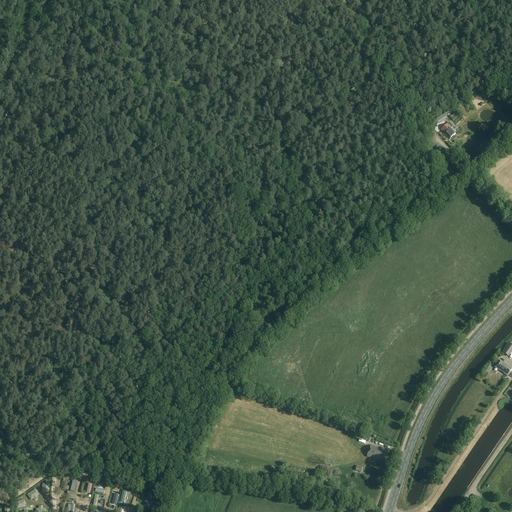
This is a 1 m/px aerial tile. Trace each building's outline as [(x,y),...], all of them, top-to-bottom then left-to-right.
[(444,112),(430,121),(433,125),(447,116),(444,112)] [(450,139),(455,134),(447,125),(441,130),(450,139)] [(508,356),(511,350),(511,346),(509,344),(504,353),(503,353),(504,354),(508,356)] [(500,371),(507,376),(508,375),(511,371),(511,370),(511,369),(504,364),(505,364),(499,360),(495,367),(500,371)] [(476,375),(479,377),(484,371),(481,368),(476,375)] [(503,377),(492,370),(490,372),(485,368),(484,370),(500,381),(503,377)] [(385,462),(388,453),(379,450),(380,449),(371,445),(367,457),(379,461),(379,460),(385,462)]
